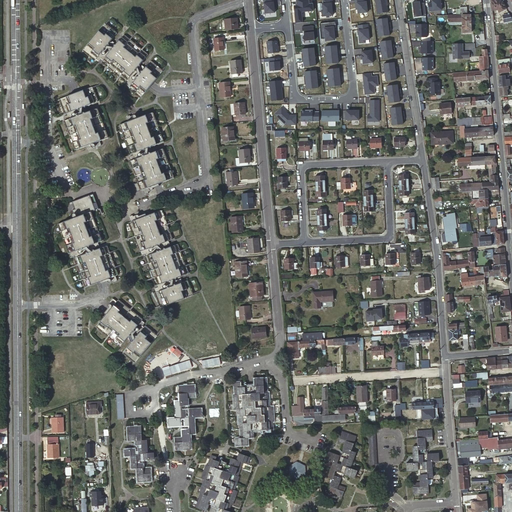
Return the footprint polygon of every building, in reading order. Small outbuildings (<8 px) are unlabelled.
[(274,6),(273,0),(263,0),(265,13),(274,12),(274,8),(274,6)] [(332,7),(333,7),(332,0),(323,0),(323,4),(322,4),(323,11),(322,11),(322,16),(333,15),(332,11),(332,7)] [(355,0),(356,8),(357,7),(358,9),(358,13),(367,12),(366,0),(355,0)] [(375,0),(378,14),(388,12),(387,6),(385,0),(375,0)] [(431,0),(432,2),(428,3),(429,11),(441,9),(440,0),(431,0)] [(491,0),(492,10),(498,9),(499,12),(506,8),(501,0),(491,0)] [(414,17),(426,16),(424,2),(420,3),(420,1),(412,2),(414,17)] [(502,15),(503,23),(511,21),(511,19),(509,14),(502,15)] [(470,15),(448,15),(448,22),(462,22),(462,25),(462,35),(471,35),(470,15)] [(224,18),(224,28),(237,26),(236,16),(224,18)] [(388,18),(377,19),(379,37),(391,35),(390,31),(391,31),(390,22),(389,23),(388,18)] [(337,27),(336,22),(319,23),(321,39),(326,39),(326,41),(335,40),(333,28),(337,27)] [(94,60),(94,59),(102,50),(108,43),(111,40),(117,33),(104,23),(82,50),(94,60)] [(426,24),(415,24),(415,28),(416,28),(416,36),(417,37),(426,37),(426,24)] [(365,40),(369,40),(368,25),(358,26),(358,30),(357,30),(358,35),(359,34),(359,43),(365,42),(365,40)] [(313,26),(302,27),(302,31),(304,31),(304,34),(302,38),(305,41),(315,40),(313,26)] [(100,62),(125,82),(148,54),(123,35),(100,62)] [(213,37),(214,49),(224,48),(222,36),(213,37)] [(380,42),(383,59),(394,58),(394,53),(395,53),(394,45),(393,45),(392,40),(380,42)] [(276,41),(267,42),(268,53),(279,52),(279,47),(278,48),(277,42),(276,41)] [(432,41),(420,41),(420,45),(421,45),(421,53),(433,53),(432,41)] [(462,43),(453,43),(453,58),(469,58),(469,52),(462,52),(462,43)] [(325,47),(327,64),(338,63),(338,58),(339,58),(338,50),(337,50),(337,45),(325,47)] [(316,65),(314,48),(302,49),(303,54),(301,54),(302,62),(303,62),(304,67),(316,65)] [(104,52),(102,50),(94,59),(97,62),(98,62),(98,61),(104,54),(104,52)] [(363,64),(373,63),(372,50),(362,51),(362,55),(361,55),(361,59),(363,59),(363,64)] [(480,68),(480,71),(488,70),(489,70),(488,61),(487,55),(482,55),(482,56),(482,59),(479,60),(479,62),(480,68)] [(279,61),(281,61),(280,57),(263,59),(264,66),(269,65),(270,70),(280,69),(280,65),(279,61)] [(433,57),(421,57),(421,62),(422,62),(422,70),(433,70),(433,57)] [(230,59),(231,73),(236,72),(236,74),(238,74),(238,72),(242,72),(241,58),(230,59)] [(128,88),(140,98),(162,70),(151,60),(145,67),(143,70),(136,78),(129,87),(128,88)] [(498,71),(498,73),(509,72),(509,71),(508,65),(508,60),(497,62),(498,71)] [(383,63),(386,81),(398,79),(397,74),(398,74),(397,66),(396,66),(395,62),(383,63)] [(327,69),(329,87),(341,86),(340,81),(341,81),(340,72),(339,73),(339,68),(327,69)] [(318,88),(316,70),(304,72),(305,76),(304,76),(305,85),(306,84),(306,89),(318,88)] [(488,70),(480,71),(474,71),(468,72),(453,73),(454,81),(488,79),(488,70)] [(363,77),(364,77),(365,87),(364,88),(365,93),(366,94),(375,93),(374,86),(378,85),(377,75),(371,76),(371,72),(363,73),(363,77)] [(498,76),(499,87),(506,86),(508,86),(510,86),(509,79),(508,79),(508,75),(498,76)] [(126,85),(129,87),(136,78),(135,77),(134,76),(133,76),(132,76),(132,77),(126,83),(126,85)] [(438,78),(428,79),(428,83),(430,83),(431,94),(432,95),(441,95),(440,82),(438,82),(438,78)] [(281,80),(270,81),(272,100),(282,99),(281,87),(281,85),(282,85),(281,80)] [(220,81),(221,95),(231,95),(230,81),(220,81)] [(387,86),(389,103),(401,102),(400,97),(401,97),(400,89),(399,89),(399,84),(387,86)] [(500,93),(500,96),(507,96),(507,95),(507,89),(508,89),(508,86),(506,86),(499,87),(500,93)] [(59,100),(64,114),(98,101),(92,87),(59,100)] [(478,106),(485,105),(485,96),(475,97),(475,105),(478,105),(478,106)] [(463,98),(455,99),(456,107),(464,106),(463,98)] [(379,121),(379,100),(370,100),(370,115),(367,115),(367,121),(379,121)] [(233,102),(234,113),(244,112),(244,101),(233,102)] [(450,103),(439,103),(440,113),(451,112),(450,103)] [(390,108),(392,126),(404,124),(404,119),(405,119),(404,111),(402,111),(402,107),(390,108)] [(64,120),(75,150),(89,144),(91,143),(99,140),(108,137),(97,108),(76,116),(65,120),(64,120)] [(288,113),(282,108),(275,114),(286,125),(296,125),(296,115),(288,115),(287,114),(288,113)] [(319,121),(319,112),(312,112),(312,110),(301,110),(301,121),(319,121)] [(339,121),(339,110),(322,110),(322,121),(339,121)] [(359,110),(346,110),(346,120),(359,120),(359,110)] [(119,123),(130,153),(164,140),(153,111),(139,116),(137,117),(128,120),(119,123)] [(457,119),(457,126),(460,126),(464,126),(465,126),(465,122),(465,118),(457,119)] [(222,127),(223,139),(233,138),(232,126),(222,127)] [(494,135),(493,127),(487,127),(486,127),(486,136),(494,135)] [(431,133),(432,144),(453,143),(452,132),(431,133)] [(394,138),(394,146),(405,145),(404,137),(394,138)] [(370,139),(370,147),(381,146),(381,138),(370,139)] [(201,163),(199,139),(191,139),(193,163),(201,163)] [(346,140),(346,148),(357,148),(357,139),(346,140)] [(322,141),(323,149),(333,149),(333,140),(322,141)] [(298,142),(299,150),(310,149),(309,141),(298,142)] [(138,181),(141,189),(142,188),(151,185),(154,184),(174,176),(163,147),(142,155),(131,159),(129,160),(138,181)] [(238,147),(239,161),(250,160),(249,147),(238,147)] [(277,148),(277,159),(285,159),(285,148),(277,148)] [(496,156),(489,156),(475,157),(471,157),(465,158),(457,158),(458,166),(477,165),(480,165),(487,164),(496,163),(496,156)] [(497,166),(496,163),(487,164),(487,166),(488,166),(489,182),(491,182),(491,175),(497,175),(496,174),(495,167),(497,166)] [(192,179),(201,176),(198,169),(189,172),(192,179)] [(227,170),(228,184),(237,184),(236,170),(227,170)] [(399,175),(400,185),(408,184),(408,174),(399,175)] [(316,176),(316,186),(325,186),(324,175),(316,176)] [(459,184),(459,192),(468,191),(471,190),(473,190),(474,190),(487,190),(499,190),(498,179),(497,175),(491,175),(491,182),(489,182),(459,184)] [(278,177),(278,187),(287,187),(287,176),(278,177)] [(431,179),(432,189),(439,188),(438,177),(430,177),(431,179)] [(341,182),(342,189),(350,188),(349,178),(341,178),(341,182)] [(408,184),(400,185),(400,195),(409,195),(408,184)] [(152,187),(151,185),(142,188),(144,192),(144,193),(145,193),(148,192),(147,191),(151,189),(152,189),(152,188),(152,187)] [(316,186),(317,196),(325,196),(328,196),(327,186),(325,186),(316,186)] [(364,191),(364,201),(373,201),(372,190),(364,191)] [(475,199),(488,199),(487,190),(474,190),(475,199)] [(242,192),(244,207),(253,206),(252,192),(242,192)] [(71,217),(72,219),(90,212),(97,209),(92,194),(71,202),(74,210),(72,210),(74,214),(72,214),(71,215),(71,216),(71,217)] [(482,207),(488,207),(488,199),(475,199),(473,199),(472,199),(468,200),(468,203),(476,203),(476,207),(482,207)] [(364,201),(365,211),(373,211),(373,201),(364,201)] [(317,209),(318,220),(326,220),(326,209),(317,209)] [(139,252),(140,252),(151,247),(160,244),(168,241),(172,239),(161,210),(141,217),(139,218),(130,222),(128,223),(139,252)] [(281,211),(281,221),(290,221),(289,210),(281,211)] [(90,212),(72,219),(71,219),(56,225),(68,254),(69,253),(76,251),(89,245),(97,242),(101,241),(90,212)] [(405,213),(406,223),(414,223),(413,212),(405,213)] [(454,228),(456,228),(455,214),(447,215),(447,217),(443,217),(445,229),(454,228)] [(230,216),(232,230),(242,230),(242,223),(241,223),(240,215),(230,216)] [(343,215),(343,226),(352,226),(351,215),(343,215)] [(318,220),(318,231),(327,230),(326,220),(318,220)] [(414,223),(406,223),(406,234),(414,234),(414,223)] [(471,234),(471,227),(463,227),(462,228),(462,235),(471,234)] [(454,228),(445,229),(446,241),(456,240),(454,228)] [(486,245),(496,244),(495,232),(490,232),(490,228),(487,229),(487,234),(485,234),(485,237),(486,245)] [(503,233),(502,231),(495,232),(496,244),(504,244),(503,233)] [(247,239),(248,251),(258,250),(258,239),(247,239)] [(143,257),(155,286),(188,273),(177,244),(143,257)] [(73,259),(84,288),(106,280),(108,279),(115,276),(118,275),(106,246),(73,259)] [(506,264),(504,248),(497,249),(498,255),(493,256),(493,257),(494,265),(501,265),(506,264)] [(493,257),(493,256),(492,249),(485,250),(485,256),(485,258),(493,257)] [(468,260),(469,267),(469,268),(473,267),(475,267),(473,254),(476,254),(476,251),(468,252),(468,260)] [(386,254),(387,264),(395,264),(395,253),(386,254)] [(411,253),(412,263),(420,263),(420,253),(411,253)] [(442,254),(444,270),(461,268),(463,268),(462,260),(456,261),(449,262),(449,258),(448,254),(446,255),(446,253),(443,253),(442,253),(442,254)] [(361,255),(361,265),(370,265),(370,258),(369,254),(361,255)] [(345,267),(345,266),(344,256),(344,255),(336,256),(336,267),(345,267)] [(311,257),(311,268),(320,267),(319,257),(311,257)] [(285,258),(285,269),(294,269),(293,258),(285,258)] [(234,260),(235,276),(247,275),(246,259),(234,260)] [(483,266),(484,279),(486,279),(485,277),(493,276),(492,265),(483,266)] [(501,265),(494,265),(492,265),(493,276),(500,276),(500,277),(502,277),(501,265)] [(474,277),(475,285),(480,284),(481,284),(485,283),(484,279),(483,266),(475,267),(473,267),(474,271),(474,277)] [(421,275),(418,275),(419,292),(423,292),(423,290),(430,289),(429,277),(421,277),(421,275)] [(153,293),(159,308),(193,295),(187,280),(182,282),(175,284),(166,288),(155,292),(153,293)] [(382,280),(381,280),(371,281),(372,293),(383,292),(382,280)] [(250,295),(252,295),(261,294),(262,294),(261,281),(249,282),(250,295)] [(313,292),(314,307),(321,307),(321,301),(333,300),(332,291),(313,292)] [(510,311),(509,297),(504,297),(504,294),(499,295),(500,312),(510,311)] [(486,297),(489,314),(491,314),(491,311),(492,311),(491,306),(494,306),(493,302),(498,302),(497,295),(486,297)] [(108,305),(110,307),(116,300),(112,297),(111,297),(109,299),(110,300),(108,303),(107,304),(108,304),(108,305)] [(116,300),(110,307),(108,309),(94,325),(118,345),(142,318),(118,298),(116,300)] [(239,306),(240,319),(250,318),(249,305),(239,306)] [(404,319),(404,317),(404,316),(406,315),(405,305),(395,305),(395,310),(397,310),(397,314),(395,315),(396,319),(404,319)] [(365,310),(366,321),(383,319),(381,308),(365,310)] [(382,326),(373,326),(373,333),(381,333),(381,330),(394,329),(394,330),(400,329),(400,331),(406,330),(406,324),(382,326)] [(122,352),(133,362),(156,335),(145,325),(130,342),(122,351),(122,352)] [(252,327),(252,338),(267,336),(267,326),(252,327)] [(495,327),(497,342),(507,340),(505,326),(495,327)] [(449,329),(448,329),(448,330),(449,340),(457,340),(457,334),(457,329),(449,329)] [(434,336),(434,332),(420,333),(420,339),(420,343),(430,342),(430,336),(434,336)] [(420,333),(405,334),(405,338),(409,338),(409,343),(420,343),(420,339),(420,333)] [(348,338),(345,338),(345,344),(356,343),(356,341),(359,341),(359,350),(364,350),(363,337),(348,338)] [(120,349),(122,351),(130,342),(127,340),(126,340),(120,347),(120,349)] [(300,347),(306,347),(305,340),(299,341),(288,342),(289,355),(293,354),(293,358),(299,358),(299,349),(300,349),(300,347)] [(371,342),(372,359),(384,358),(383,345),(376,346),(376,341),(371,342)] [(488,369),(502,368),(501,356),(481,358),(482,363),(487,363),(488,369)] [(236,437),(236,444),(247,444),(247,437),(253,436),(253,430),(272,428),(272,421),(274,421),(273,406),(270,406),(270,392),(268,392),(267,378),(256,378),(256,385),(241,386),(241,382),(235,383),(236,394),(234,394),(235,408),(238,408),(239,423),(241,423),(241,437),(236,437)] [(511,383),(490,385),(490,392),(511,390),(511,383)] [(175,436),(176,448),(190,447),(190,432),(195,431),(194,415),(202,415),(202,407),(189,408),(189,395),(196,395),(196,384),(181,384),(182,399),(176,400),(177,416),(169,416),(169,424),(182,423),(183,436),(175,436)] [(367,401),(367,393),(365,393),(365,385),(356,386),(357,401),(367,401)] [(309,409),(310,415),(314,415),(322,414),(324,414),(329,414),(328,388),(323,389),(323,396),(324,396),(324,401),(322,401),(323,409),(320,409),(320,408),(309,409)] [(386,389),(387,401),(396,401),(395,389),(386,389)] [(480,391),(466,391),(466,402),(480,401),(480,391)] [(437,404),(437,407),(443,407),(442,398),(434,399),(435,404),(437,404)] [(303,415),(310,415),(309,409),(305,409),(304,399),(299,399),(299,407),(292,408),(292,416),(298,416),(300,416),(303,415)] [(374,401),(369,401),(370,409),(366,410),(366,412),(370,411),(374,411),(374,401)] [(511,413),(490,415),(490,422),(511,420),(511,413)] [(52,416),(53,432),(63,431),(63,416),(59,416),(54,416),(52,416)] [(459,418),(460,426),(467,426),(467,427),(476,427),(475,417),(459,418)] [(127,448),(127,455),(133,454),(134,467),(139,467),(139,480),(152,480),(152,467),(145,468),(144,459),(155,459),(155,452),(149,452),(148,439),(144,439),(143,425),(130,426),(131,438),(138,438),(138,447),(127,448)] [(416,431),(417,443),(425,442),(432,441),(431,430),(416,431)] [(478,439),(479,439),(491,438),(491,435),(491,431),(488,431),(478,432),(478,439)] [(344,445),(352,445),(355,437),(340,432),(337,443),(344,445)] [(47,435),(48,456),(58,456),(57,435),(47,435)] [(511,438),(507,439),(498,440),(498,437),(492,438),(491,438),(479,439),(479,445),(495,444),(496,447),(496,449),(499,448),(499,449),(511,447),(511,438)] [(455,441),(458,465),(466,465),(467,465),(467,453),(479,453),(480,453),(479,445),(479,439),(478,439),(456,441),(455,441)] [(425,442),(417,443),(417,446),(413,446),(414,463),(406,463),(406,471),(419,470),(420,482),(412,483),(413,494),(428,493),(427,478),(432,478),(431,461),(439,461),(439,453),(426,454),(425,442)] [(352,445),(344,445),(340,457),(327,452),(325,459),(333,462),(327,477),(332,479),(327,493),(341,498),(344,488),(338,486),(342,474),(354,478),(356,471),(349,468),(354,453),(349,451),(352,445)] [(202,491),(196,506),(206,509),(209,503),(223,508),(221,511),(232,511),(233,511),(228,510),(231,503),(232,504),(237,490),(234,488),(239,475),(238,474),(242,461),(247,463),(250,456),(240,452),(237,459),(232,456),(229,463),(216,458),(218,454),(212,452),(208,463),(207,463),(202,476),(205,478),(200,491),(202,491)] [(511,455),(499,457),(499,463),(511,462),(511,455)] [(295,464),(296,480),(297,481),(305,476),(304,467),(296,463),(295,464)] [(85,475),(94,475),(94,465),(85,466),(85,475)] [(466,465),(458,465),(460,483),(460,489),(469,489),(466,465)] [(501,483),(511,482),(511,474),(496,474),(496,479),(494,480),(494,483),(493,483),(494,487),(494,497),(501,497),(501,483)] [(6,477),(0,477),(0,487),(2,488),(2,486),(8,486),(8,482),(6,482),(6,477)] [(103,505),(102,490),(90,491),(91,505),(103,505)] [(487,493),(476,494),(477,501),(470,501),(471,508),(467,508),(467,511),(480,511),(488,511),(487,493)]
